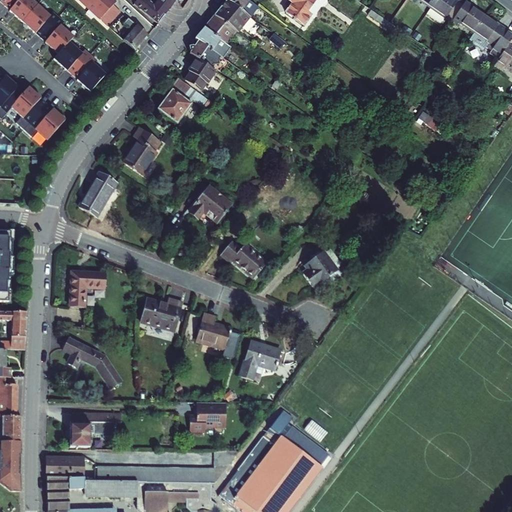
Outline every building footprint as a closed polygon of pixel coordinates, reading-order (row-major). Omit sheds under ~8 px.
[(10,0),(4,7),(8,11),(8,12),(19,22),(35,4),(31,0),(10,0)] [(83,0),(80,4),(108,29),(121,15),(115,9),(117,6),(111,0),(83,0)] [(133,0),(136,2),(134,4),(159,25),(178,0),(157,0),(158,1),(156,0),(154,0),(151,4),(146,0),(133,0)] [(245,28),(253,16),(250,14),(230,0),(229,0),(218,14),(239,30),(240,30),(242,28),(245,28)] [(269,11),(253,0),(230,0),(250,14),(255,8),(265,16),(269,11)] [(291,0),(294,2),(287,12),(305,26),(313,16),(309,12),(317,0),(291,0)] [(434,0),(434,1),(430,7),(444,18),(451,8),(457,12),(465,0),(434,0)] [(462,16),(477,26),(489,10),(475,0),(465,0),(457,12),(454,15),(460,19),(462,16)] [(34,34),(39,38),(58,17),(52,12),(49,16),(35,4),(19,22),(22,24),(22,27),(25,29),(27,29),(34,35),(34,34)] [(511,37),(511,26),(489,10),(477,26),(471,35),(485,45),(491,36),(506,47),(511,38),(511,37)] [(206,28),(229,44),(239,30),(218,14),(206,28)] [(58,17),(39,38),(43,42),(43,43),(55,53),(66,40),(71,35),(59,25),(63,22),(58,17)] [(123,43),(135,54),(148,38),(136,27),(127,21),(123,26),(131,33),(123,43)] [(229,44),(206,28),(197,38),(200,40),(203,42),(226,58),(234,47),(229,44)] [(508,61),(511,63),(511,38),(506,47),(498,58),(506,63),(508,61)] [(66,71),(71,75),(89,55),(83,49),(80,53),(66,40),(55,53),(50,58),(65,71),(66,71)] [(198,55),(217,68),(219,69),(222,64),(228,67),(231,62),(226,58),(203,42),(200,46),(197,44),(196,43),(191,44),(192,49),(191,51),(198,55)] [(89,55),(71,75),(75,79),(75,80),(89,92),(104,74),(91,63),(94,60),(89,55)] [(217,68),(198,55),(189,68),(191,69),(185,78),(200,89),(206,80),(208,81),(217,68)] [(0,115),(10,104),(22,90),(16,85),(4,74),(0,78),(0,115)] [(193,86),(178,75),(170,85),(174,89),(159,107),(178,122),(197,96),(190,91),(193,86)] [(14,119),(23,126),(45,101),(39,96),(39,95),(27,85),(22,90),(10,104),(20,113),(14,119)] [(408,101),(400,95),(396,101),(404,107),(408,101)] [(50,106),(45,101),(23,126),(30,133),(36,127),(46,136),(64,117),(62,116),(62,113),(59,111),(57,111),(51,106),(50,106)] [(156,147),(162,138),(141,124),(135,134),(140,137),(125,160),(143,172),(158,148),(156,147)] [(80,204),(97,215),(118,179),(101,169),(80,204)] [(228,211),(227,210),(233,201),(211,184),(196,203),(197,204),(192,210),(200,217),(205,210),(218,221),(224,213),(225,214),(228,211)] [(0,296),(10,297),(9,285),(11,285),(11,262),(12,262),(13,234),(11,234),(12,226),(0,225),(0,296)] [(267,264),(247,245),(242,250),(233,243),(223,255),(232,264),(235,261),(254,278),(267,264)] [(305,273),(316,287),(340,269),(338,267),(342,264),(343,262),(343,260),(342,258),(332,246),(325,251),(325,250),(307,263),(310,268),(305,273)] [(73,308),(87,309),(87,287),(107,288),(108,274),(73,273),(73,308)] [(170,304),(151,300),(145,322),(178,330),(186,302),(171,299),(170,304)] [(1,342),(2,349),(7,348),(27,348),(29,310),(0,310),(0,318),(12,319),(11,341),(1,342)] [(219,314),(207,311),(198,341),(207,343),(207,342),(224,346),(222,352),(236,356),(243,333),(233,330),(234,326),(217,321),(219,314)] [(78,365),(83,356),(96,363),(109,387),(121,381),(107,353),(70,335),(64,346),(74,351),(69,360),(78,365)] [(284,350),(253,341),(243,377),(256,380),(258,372),(265,374),(267,367),(278,370),(284,350)] [(6,367),(7,348),(2,349),(0,348),(0,377),(7,377),(12,377),(12,367),(6,367)] [(258,372),(256,380),(263,382),(265,374),(258,372)] [(7,377),(0,377),(0,416),(17,416),(18,384),(6,383),(7,377)] [(228,400),(199,399),(198,407),(198,413),(196,413),(192,413),(191,429),(207,429),(207,424),(227,424),(228,400)] [(265,432),(219,492),(233,503),(238,496),(259,511),(286,511),(323,464),(321,462),(329,451),(325,448),(288,420),(293,414),(284,407),(270,425),(272,427),(267,434),(265,432)] [(113,411),(74,409),(73,443),(93,443),(94,430),(106,431),(105,433),(112,433),(113,411)] [(116,411),(74,409),(113,411),(112,433),(119,434),(120,419),(116,419),(116,411)] [(116,411),(116,419),(120,419),(125,419),(125,411),(116,411)] [(0,416),(0,449),(21,450),(23,421),(23,416),(19,416),(17,416),(0,416)] [(21,450),(0,449),(0,485),(8,491),(19,491),(21,450)] [(218,467),(123,463),(123,470),(139,470),(139,479),(213,481),(216,481),(239,450),(219,449),(218,467)] [(88,454),(50,452),(50,473),(88,474),(88,454)] [(106,478),(139,479),(139,470),(123,470),(123,463),(106,463),(106,478)] [(212,497),(213,481),(139,479),(106,478),(102,478),(92,477),(88,477),(88,474),(50,473),(50,511),(99,511),(71,511),(71,506),(72,506),(73,485),(88,485),(88,490),(91,494),(140,495),(139,506),(144,511),(147,511),(170,511),(170,497),(189,498),(188,505),(195,511),(218,511),(219,502),(212,497)]
